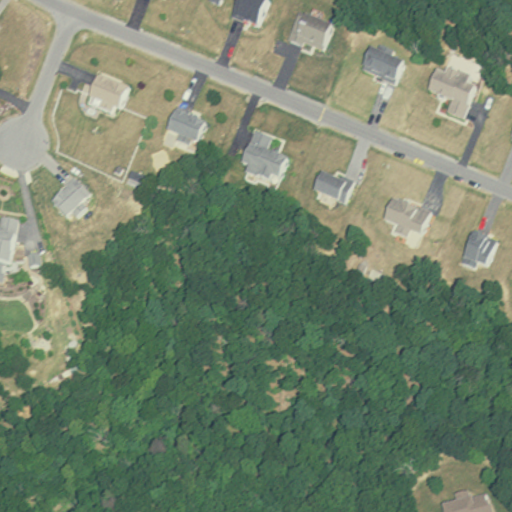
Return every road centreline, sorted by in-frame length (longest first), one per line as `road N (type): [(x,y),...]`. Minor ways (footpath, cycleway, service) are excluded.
road 1 (residential): [(50,0),(511,192)]
road 2 (residential): [(17,141),(68,8)]
